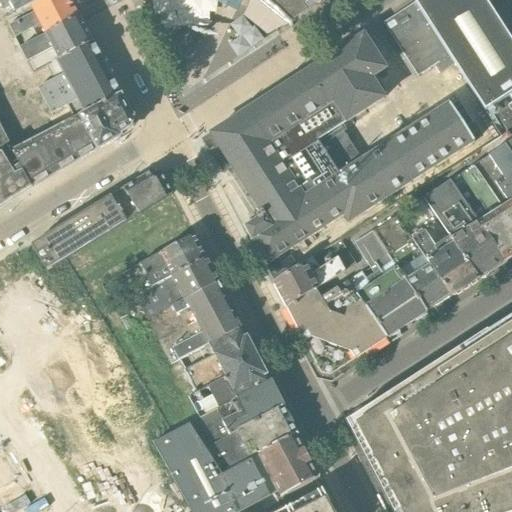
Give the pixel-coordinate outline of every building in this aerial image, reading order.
[(43,0),(0,0),(0,8),(6,20),(7,20),(43,0)] [(80,18),(70,0),(43,0),(7,20),(10,25),(17,38),(33,29),(39,39),(80,18)] [(259,0),(261,1),(270,7),(274,10),(284,20),(291,28),(293,26),(292,25),(329,1),(330,3),(334,0),(259,0)] [(511,97),(511,43),(483,0),(420,0),(415,4),(422,15),(449,57),(492,121),(498,118),(508,133),(511,130),(511,99),(511,98),(511,97)] [(511,0),(483,0),(511,43),(511,0)] [(422,15),(415,4),(384,24),(418,77),(449,57),(422,15)] [(47,67),(93,41),(80,18),(39,39),(21,47),(34,74),(47,67)] [(223,127),(211,135),(260,214),(256,216),(258,220),(244,228),(265,266),(344,217),(348,223),(474,143),(450,106),(351,169),(329,134),(384,99),(371,78),(385,69),(364,36),(223,127)] [(68,107),(74,118),(120,94),(93,41),(47,67),(54,81),(32,92),(37,101),(43,98),(52,115),(68,107)] [(133,119),(120,94),(74,118),(14,150),(33,187),(74,162),(75,164),(97,151),(98,151),(120,138),(119,136),(130,130),(133,119)] [(0,208),(33,187),(14,150),(0,122),(0,208)] [(489,156),(511,192),(511,156),(505,145),(489,156)] [(473,166),(511,227),(511,192),(489,156),(473,166)] [(451,181),(504,264),(511,258),(511,227),(473,166),(451,181)] [(112,198),(126,222),(173,195),(162,174),(153,171),(124,189),(112,198)] [(454,245),(477,281),(504,264),(451,181),(424,199),(454,245)] [(51,276),(54,274),(115,237),(112,231),(126,222),(112,198),(32,246),(51,276)] [(368,223),(373,231),(397,269),(426,314),(450,299),(413,241),(392,208),(368,223)] [(347,282),(386,340),(426,314),(397,269),(372,231),(354,244),(370,268),(347,282)] [(413,241),(450,299),(477,281),(454,245),(439,255),(425,233),(413,241)] [(194,236),(118,277),(127,293),(131,290),(135,298),(207,260),(194,236)] [(312,259),(298,268),(274,282),(272,283),(286,309),(318,289),(356,265),(348,252),(318,271),(312,259)] [(268,271),(274,282),(298,268),(291,257),(268,271)] [(207,260),(135,298),(147,320),(218,283),(207,260)] [(318,289),(286,309),(294,324),(320,374),(329,376),(386,340),(347,282),(323,297),(318,289)] [(218,283),(147,320),(158,342),(230,305),(218,283)] [(230,305),(158,342),(171,366),(209,345),(242,328),(230,305)] [(511,511),(511,315),(432,367),(346,422),(392,511),(511,511)] [(242,328),(209,345),(214,354),(185,370),(197,393),(199,392),(208,387),(259,361),(242,328)] [(199,392),(197,393),(189,397),(200,419),(270,383),(259,361),(208,387),(213,395),(203,400),(199,392)] [(270,383),(200,419),(190,424),(207,449),(222,440),(284,409),(270,383)] [(222,440),(207,449),(225,476),(297,435),(284,409),(222,440)] [(225,476),(207,449),(190,424),(153,445),(167,469),(191,511),(241,511),(266,499),(269,504),(320,478),(297,435),(225,476)] [(0,487),(10,505),(30,494),(4,447),(0,448),(0,487)] [(333,511),(322,491),(280,511),(333,511)]
